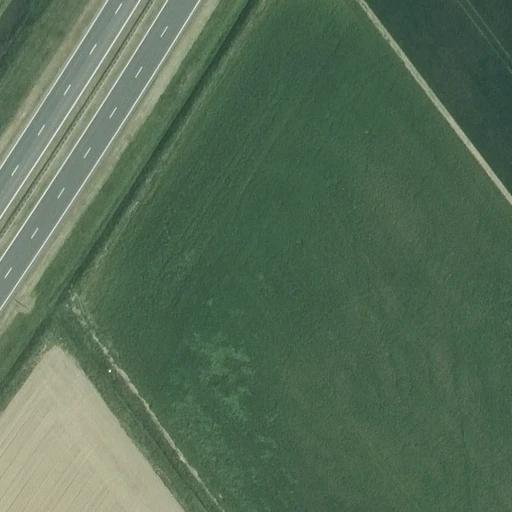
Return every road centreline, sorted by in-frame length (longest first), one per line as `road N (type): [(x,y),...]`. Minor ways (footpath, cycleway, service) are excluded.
road 1 (trunk): [(0,285),(184,0)]
road 2 (trunk): [(120,0),(0,187)]
